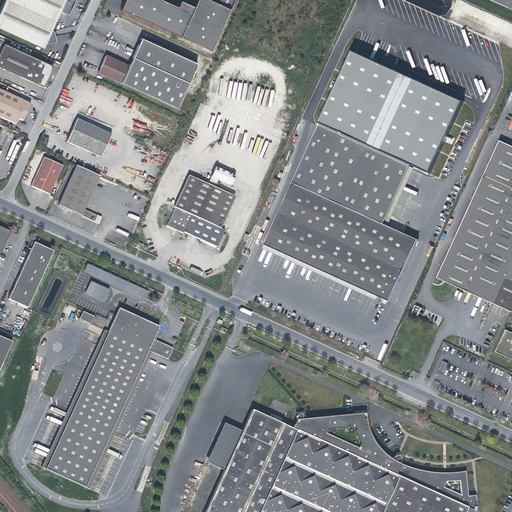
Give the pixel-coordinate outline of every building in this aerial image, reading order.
[(5,0),(0,13),(0,28),(43,49),(45,45),(47,41),(54,39),(53,32),(51,31),(60,12),(69,16),(76,0),(5,0)] [(207,49),(225,7),(226,7),(228,0),(191,0),(189,5),(179,0),(175,0),(173,5),(162,0),(119,0),(116,6),(207,49)] [(193,61),(137,35),(124,63),(101,52),(93,71),(116,81),(172,107),(193,61)] [(0,41),(0,66),(39,84),(48,63),(0,41)] [(464,102),(354,52),(294,182),(265,245),(390,302),(419,239),(384,223),(411,166),(430,175),(464,102)] [(0,89),(0,117),(10,122),(13,117),(17,119),(25,101),(0,89)] [(77,118),(67,141),(101,156),(112,134),(77,118)] [(511,148),(500,143),(439,281),(511,313),(511,148)] [(38,155),(25,184),(44,192),(57,164),(38,155)] [(81,205),(87,190),(94,174),(88,171),(71,164),(54,201),(70,209),(74,210),(78,212),(78,211),(95,219),(98,213),(81,205)] [(180,230),(210,243),(213,244),(220,228),(216,226),(231,193),(211,184),(215,176),(227,182),(231,173),(211,164),(204,181),(184,172),(170,204),(171,204),(162,223),(179,231),(180,230)] [(0,228),(0,252),(9,233),(0,228)] [(51,252),(32,243),(6,300),(25,309),(51,252)] [(150,291),(88,264),(85,271),(146,299),(150,291)] [(111,290),(91,281),(86,293),(105,302),(111,290)] [(415,309),(411,317),(417,319),(420,311),(415,309)] [(122,312),(116,310),(105,333),(43,471),(81,489),(144,352),(145,352),(147,349),(159,354),(157,358),(165,361),(170,350),(163,346),(161,349),(149,344),(154,333),(156,328),(124,313),(122,312)] [(91,318),(80,313),(77,320),(88,326),(91,318)] [(105,333),(100,331),(38,469),(43,471),(105,333)] [(497,355),(510,361),(511,358),(511,334),(507,332),(497,355)] [(156,334),(154,333),(149,344),(161,349),(163,346),(153,342),(156,334)] [(0,364),(10,343),(0,338),(0,364)] [(159,354),(147,349),(145,352),(149,354),(157,358),(159,354)] [(81,489),(86,491),(149,354),(145,352),(144,352),(81,489)] [(443,364),(439,373),(444,375),(448,367),(443,364)] [(445,473),(436,473),(431,473),(425,472),(416,469),(407,466),(399,463),(399,461),(401,462),(401,461),(402,461),(403,460),(403,459),(403,458),(402,457),(401,456),(400,456),(399,456),(398,457),(397,457),(396,457),(394,460),(390,457),(387,455),(384,452),(381,449),(379,446),(375,441),(372,432),(371,426),(369,426),(368,421),(366,421),(365,414),(359,415),(359,413),(302,420),(302,419),(303,418),(305,417),(305,416),(305,414),(304,413),(302,413),(301,414),(300,414),(300,415),(300,416),(298,416),(298,421),(294,428),(273,418),(253,409),(243,431),(224,470),(204,511),(475,511),(474,511),(478,502),(478,497),(473,496),(470,496),(469,472),(445,473)] [(206,463),(224,470),(243,431),(225,424),(206,463)]
